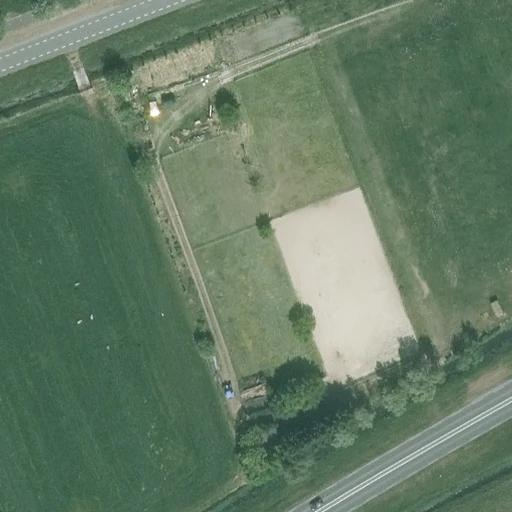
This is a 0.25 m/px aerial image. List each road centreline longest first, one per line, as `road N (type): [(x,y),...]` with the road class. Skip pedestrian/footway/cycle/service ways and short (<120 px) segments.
road 1 (primary): [(511,399),(319,511)]
road 2 (unclassified): [(0,64),(166,0)]
